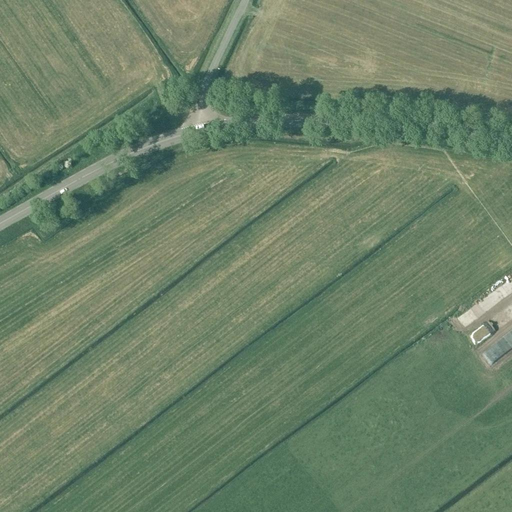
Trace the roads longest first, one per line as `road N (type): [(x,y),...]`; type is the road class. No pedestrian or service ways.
road 1 (secondary): [(511,144),(386,123),(271,121),(202,130)]
road 2 (secondary): [(202,130),(110,163),(0,224)]
road 3 (unclassified): [(202,130),(205,85),(245,0)]
